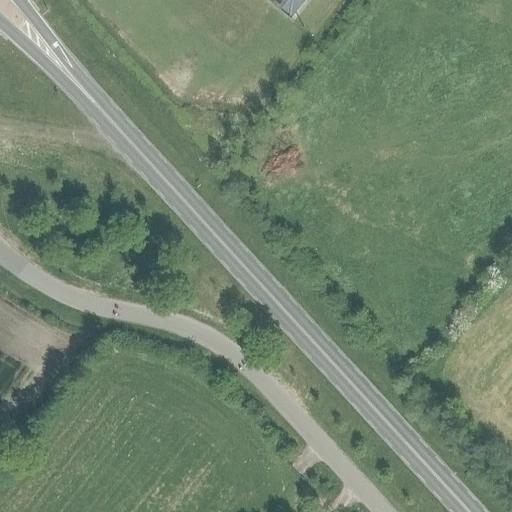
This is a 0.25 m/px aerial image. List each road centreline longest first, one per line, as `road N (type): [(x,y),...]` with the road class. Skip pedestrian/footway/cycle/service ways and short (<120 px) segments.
road 1 (primary): [(468,511),(93,103)]
road 2 (unclassified): [(382,511),(235,354),(195,328),(89,301),(0,251)]
road 3 (primary): [(93,103),(19,0)]
road 4 (primary): [(0,26),(93,103)]
